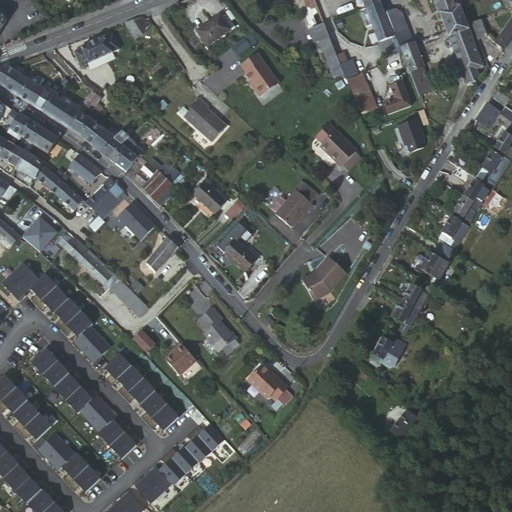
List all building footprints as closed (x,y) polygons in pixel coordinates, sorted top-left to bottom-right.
[(318,11),(321,10),(316,0),(310,0),(306,2),(309,10),(316,8),(318,11)] [(382,6),(379,0),(364,0),(369,11),(382,6)] [(393,0),(395,4),(404,0),(435,0),(438,8),(469,86),(478,84),(480,72),(487,70),(463,11),(459,12),(455,0),(393,0)] [(435,0),(412,0),(417,11),(423,14),(438,8),(435,0)] [(460,0),(455,0),(459,12),(463,11),(465,10),(460,0)] [(463,0),(467,10),(479,3),(478,0),(463,0)] [(386,17),(382,6),(369,11),(375,29),(382,45),(396,40),(386,17)] [(389,16),(400,42),(402,41),(413,37),(414,37),(406,15),(399,12),(389,16)] [(0,37),(10,23),(0,16),(0,37)] [(232,32),(221,18),(199,36),(210,49),(232,32)] [(145,19),(128,26),(138,43),(143,39),(154,29),(145,19)] [(474,26),(480,43),(488,40),(481,24),(474,26)] [(511,27),(499,47),(507,53),(510,48),(511,49),(511,48),(511,27)] [(332,40),(328,28),(314,33),(318,45),(323,44),(332,40)] [(123,53),(115,37),(77,55),(84,71),(123,53)] [(417,48),(413,37),(402,41),(406,52),(417,48)] [(337,51),(332,40),(323,44),(337,82),(347,78),(346,77),(340,60),(337,51)] [(402,41),(400,42),(404,54),(415,82),(428,77),(417,48),(406,52),(402,41)] [(254,49),(249,42),(238,51),(242,58),(254,49)] [(337,51),(340,60),(347,58),(344,48),(337,51)] [(284,87),(263,57),(247,70),(252,77),(251,77),(259,89),(258,90),(265,100),(284,87)] [(23,79),(10,70),(0,73),(0,85),(13,94),(23,79)] [(347,78),(349,85),(362,79),(361,79),(359,72),(346,77),(347,78)] [(349,85),(362,117),(378,111),(365,77),(361,79),(362,79),(349,85)] [(435,95),(428,77),(415,82),(422,100),(435,95)] [(30,105),(40,90),(24,80),(14,95),(30,105)] [(398,103),(387,107),(391,119),(414,110),(405,87),(394,91),(398,103)] [(44,92),(40,90),(30,105),(34,107),(44,92)] [(73,112),(81,117),(83,120),(87,114),(84,111),(85,110),(89,103),(91,100),(95,95),(95,94),(89,90),(73,112)] [(394,91),(387,107),(398,103),(394,91)] [(501,97),(511,104),(511,95),(506,91),(501,97)] [(41,112),(48,116),(58,102),(44,92),(34,107),(41,112)] [(100,98),(95,95),(91,100),(96,103),(100,98)] [(96,111),(103,116),(106,111),(96,103),(91,100),(89,103),(98,109),(96,111)] [(58,122),(71,131),(81,117),(73,112),(58,102),(48,116),(58,122)] [(215,110),(206,102),(190,120),(218,146),(232,130),(213,113),(215,110)] [(93,115),(96,111),(98,109),(89,103),(85,110),(93,115)] [(485,118),(494,125),(503,110),(494,104),(485,118)] [(511,113),(511,109),(508,106),(503,114),(509,118),(511,113)] [(5,114),(1,124),(7,125),(11,118),(15,112),(7,107),(5,114)] [(19,115),(15,112),(11,118),(19,123),(23,117),(19,115)] [(34,124),(23,117),(19,123),(15,129),(14,132),(24,139),(34,124)] [(71,131),(74,133),(83,120),(81,117),(71,131)] [(11,118),(7,125),(12,127),(15,129),(19,123),(11,118)] [(83,120),(74,133),(78,136),(82,139),(91,125),(83,120)] [(45,132),(34,124),(24,139),(36,146),(45,132)] [(420,124),(402,131),(409,150),(411,149),(414,156),(428,150),(425,143),(428,143),(420,124)] [(99,130),(91,125),(82,139),(86,142),(89,144),(99,130)] [(320,141),(326,148),(333,154),(330,157),(345,172),(347,169),(359,157),(361,155),(333,128),(320,141)] [(99,130),(89,144),(95,148),(105,135),(99,130)] [(511,130),(499,150),(508,155),(511,148),(511,130)] [(61,142),(45,132),(36,146),(52,157),(61,142)] [(109,138),(105,135),(95,148),(106,157),(117,143),(122,138),(113,132),(109,138)] [(122,138),(117,143),(123,148),(124,149),(133,141),(125,135),(122,138)] [(0,158),(1,159),(9,144),(5,142),(2,140),(0,144),(0,158)] [(124,149),(131,154),(140,146),(133,141),(124,149)] [(123,148),(117,143),(106,157),(108,159),(112,162),(123,148)] [(1,159),(11,165),(20,150),(9,144),(1,159)] [(131,154),(141,161),(147,152),(140,146),(131,154)] [(123,148),(112,162),(119,168),(131,154),(124,149),(123,148)] [(333,154),(326,148),(323,150),(330,157),(333,154)] [(20,170),(29,155),(20,150),(11,165),(20,170)] [(141,162),(141,161),(131,154),(119,168),(128,175),(141,162)] [(486,169),(492,173),(496,176),(506,160),(497,154),(486,169)] [(20,171),(39,182),(47,167),(44,165),(29,155),(20,170),(20,171)] [(463,155),(457,163),(468,171),(474,163),(463,155)] [(359,157),(347,169),(353,175),(365,163),(359,157)] [(93,185),(104,175),(82,158),(73,169),(93,185)] [(496,176),(504,181),(511,168),(511,164),(506,160),(496,176)] [(149,164),(135,181),(137,182),(146,173),(151,166),(160,174),(167,180),(172,185),(181,175),(173,168),(169,173),(165,170),(163,168),(163,169),(154,161),(150,165),(149,164)] [(146,173),(154,181),(160,174),(151,166),(146,173)] [(39,182),(57,196),(67,186),(47,167),(39,182)] [(474,176),(461,168),(456,176),(468,184),(474,176)] [(137,182),(146,188),(154,181),(146,173),(137,182)] [(492,173),(485,185),(496,193),(504,181),(496,176),(492,173)] [(144,190),(150,197),(167,180),(160,174),(154,181),(146,188),(145,189),(144,190)] [(305,175),(296,183),(297,184),(299,186),(307,178),(305,175)] [(275,206),(289,221),(295,215),(305,206),(307,207),(313,201),(310,198),(318,190),(307,178),(299,186),(297,184),(287,194),(282,189),(270,200),(276,205),(275,206)] [(0,180),(0,196),(5,200),(12,188),(0,180)] [(150,197),(156,203),(167,193),(174,186),(172,185),(167,180),(150,197)] [(119,188),(114,184),(110,188),(109,189),(117,197),(106,207),(105,209),(112,216),(118,210),(130,199),(119,188)] [(478,184),(468,198),(477,204),(481,198),(485,202),(487,202),(493,193),(478,184)] [(57,196),(77,214),(81,209),(86,203),(67,186),(57,196)] [(173,198),(179,191),(174,186),(167,193),(173,198)] [(228,205),(209,188),(199,200),(218,217),(228,205)] [(117,197),(109,189),(98,199),(106,207),(117,197)] [(159,205),(162,209),(173,198),(167,193),(156,203),(159,205)] [(477,204),(468,198),(459,214),(473,224),(480,214),(478,212),(473,210),(477,204)] [(481,198),(477,204),(481,207),(485,202),(481,198)] [(98,199),(89,206),(98,215),(105,209),(106,207),(98,199)] [(89,206),(86,203),(81,209),(94,220),(98,216),(98,215),(89,206)] [(242,217),(248,210),(242,204),(236,211),(242,217)] [(473,210),(478,212),(481,207),(477,204),(473,210)] [(297,217),(307,207),(305,206),(295,215),(297,217)] [(159,229),(143,213),(139,213),(134,208),(121,221),(143,244),(159,229)] [(98,215),(98,216),(105,222),(112,216),(105,209),(98,215)] [(0,234),(15,249),(23,240),(0,217),(0,234)] [(457,250),(472,230),(456,218),(441,239),(457,250)] [(42,222),(26,242),(43,257),(60,237),(42,222)] [(68,251),(74,244),(67,237),(60,244),(68,251)] [(115,272),(78,240),(74,244),(114,280),(108,287),(113,292),(123,281),(117,275),(115,272)] [(174,260),(181,251),(178,249),(170,242),(163,251),(172,259),(174,260)] [(114,280),(74,244),(68,251),(107,287),(108,287),(114,280)] [(260,264),(240,244),(228,256),(248,276),(260,264)] [(452,262),(457,253),(446,246),(440,255),(452,262)] [(163,251),(149,266),(158,275),(172,259),(163,251)] [(440,281),(451,264),(434,254),(431,259),(422,254),(416,264),(421,267),(418,270),(422,272),(422,273),(425,275),(426,272),(440,281)] [(346,269),(327,256),(315,273),(302,281),(314,301),(331,290),(346,269)] [(402,260),(398,267),(411,275),(418,279),(422,273),(422,272),(418,270),(402,260)] [(29,299),(27,297),(32,291),(41,283),(26,267),(5,286),(23,305),(29,299)] [(411,275),(398,267),(389,282),(402,290),(411,275)] [(41,283),(32,291),(38,298),(33,303),(39,309),(59,290),(47,277),(41,283)] [(123,281),(113,292),(112,293),(141,320),(151,310),(123,281)] [(148,289),(141,283),(136,289),(142,295),(148,289)] [(416,287),(406,303),(421,313),(431,296),(416,287)] [(59,290),(39,309),(44,315),(50,310),(56,317),(57,316),(71,303),(59,290)] [(71,303),(57,316),(63,323),(57,328),(63,334),(84,315),(72,302),(71,303)] [(421,313),(406,303),(397,319),(412,328),(421,313)] [(208,338),(223,356),(226,353),(231,358),(237,353),(232,348),(240,341),(233,334),(231,333),(223,324),(225,323),(217,312),(202,324),(211,335),(208,338)] [(84,315),(63,334),(69,340),(74,335),(80,341),(93,329),(95,327),(84,315)] [(267,324),(272,330),(276,326),(271,320),(267,324)] [(80,341),(75,347),(81,353),(83,351),(96,365),(113,350),(93,329),(80,341)] [(157,350),(144,336),(136,344),(149,358),(157,350)] [(387,358),(397,364),(405,351),(385,340),(376,355),(385,361),(387,358)] [(200,364),(185,348),(174,358),(176,360),(171,365),(183,379),(200,364)] [(33,366),(45,378),(65,360),(59,354),(54,359),(48,352),(33,366)] [(113,378),(107,383),(113,389),(119,384),(133,371),(122,358),(107,371),(113,378)] [(65,360),(45,378),(57,391),(71,378),(71,377),(65,371),(71,366),(65,360)] [(458,373),(466,380),(476,369),(467,362),(458,373)] [(272,402),(275,400),(277,397),(282,402),(293,390),(281,379),(280,380),(267,368),(253,384),(272,402)] [(133,371),(119,384),(125,390),(120,395),(125,401),(146,382),(134,370),(133,371)] [(56,392),(68,404),(88,386),(82,380),(77,385),(71,378),(57,391),(56,392)] [(0,409),(19,392),(7,379),(0,386),(0,409)] [(146,382),(125,401),(131,407),(137,402),(143,408),(157,395),(146,382)] [(88,386),(68,404),(80,417),(82,415),(94,403),(88,397),(94,392),(88,386)] [(19,392),(0,409),(0,411),(5,417),(10,412),(16,418),(30,405),(31,405),(19,392)] [(143,421),(148,427),(168,408),(157,395),(143,408),(142,409),(148,416),(143,421)] [(94,403),(82,415),(102,436),(115,424),(120,418),(114,412),(112,414),(98,400),(94,403)] [(22,425),(16,431),(22,437),(42,418),(30,405),(16,418),(16,419),(22,425)] [(168,408),(148,427),(154,433),(160,428),(166,434),(180,421),(168,408)] [(428,416),(420,410),(416,416),(424,422),(428,416)] [(424,422),(416,416),(410,411),(393,432),(408,444),(424,422)] [(42,418),(22,437),(28,443),(33,438),(39,444),(54,430),(42,418)] [(102,436),(100,437),(112,450),(132,431),(126,425),(121,430),(115,424),(102,436)] [(201,429),(195,434),(213,454),(225,443),(212,429),(206,434),(201,429)] [(132,431),(112,450),(123,462),(138,449),(132,442),(138,437),(132,431)] [(194,445),(187,451),(200,465),(200,466),(213,454),(195,434),(189,440),(194,445)] [(381,448),(386,445),(388,443),(384,436),(377,441),(381,448)] [(48,460),(61,474),(64,471),(77,459),(77,458),(58,438),(40,455),(46,462),(48,460)] [(388,443),(386,445),(391,453),(400,448),(394,440),(388,443)] [(0,463),(15,450),(9,444),(4,449),(0,445),(0,463)] [(15,450),(0,463),(0,474),(7,481),(20,468),(21,468),(15,461),(21,456),(15,450)] [(175,451),(168,457),(187,477),(200,465),(187,451),(186,451),(180,457),(175,451)] [(77,459),(64,471),(70,477),(65,482),(70,488),(90,469),(79,457),(77,458),(77,459)] [(167,468),(161,474),(173,487),(174,489),(187,477),(168,457),(162,463),(167,468)] [(7,481),(6,482),(18,495),(38,476),(32,470),(26,475),(20,468),(7,481)] [(90,469),(70,488),(76,494),(82,489),(88,496),(102,482),(90,469)] [(142,481),(135,487),(152,506),(173,487),(161,474),(158,470),(144,483),(142,481)] [(38,476),(18,495),(30,507),(30,506),(44,493),(38,487),(43,482),(38,476)] [(44,493),(30,506),(35,511),(49,511),(62,500),(56,494),(51,499),(45,493),(44,493)] [(112,511),(144,511),(127,494),(121,500),(123,502),(112,511)] [(62,500),(49,511),(62,511),(68,506),(62,500)]
